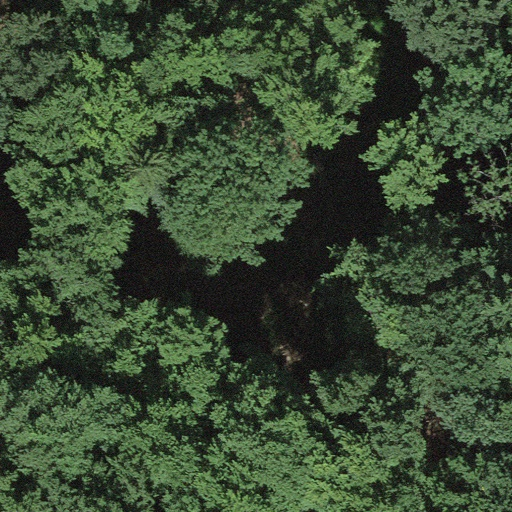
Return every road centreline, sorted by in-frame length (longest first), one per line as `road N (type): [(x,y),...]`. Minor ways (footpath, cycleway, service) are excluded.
road 1 (track): [(280,511),(125,379),(0,241)]
road 2 (track): [(511,203),(423,128),(359,0)]
